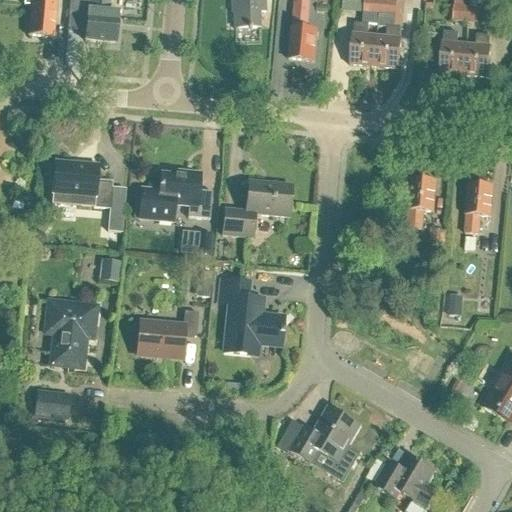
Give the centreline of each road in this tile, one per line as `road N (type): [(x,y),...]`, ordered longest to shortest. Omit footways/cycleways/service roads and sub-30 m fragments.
road 1 (residential): [(317,359),(501,469),(477,511)]
road 2 (residential): [(334,118),(317,359)]
road 3 (residential): [(317,359),(285,403),(251,415),(107,404)]
road 4 (residential): [(511,134),(334,118)]
road 5 (residential): [(334,118),(166,102)]
road 6 (residential): [(166,102),(0,90)]
